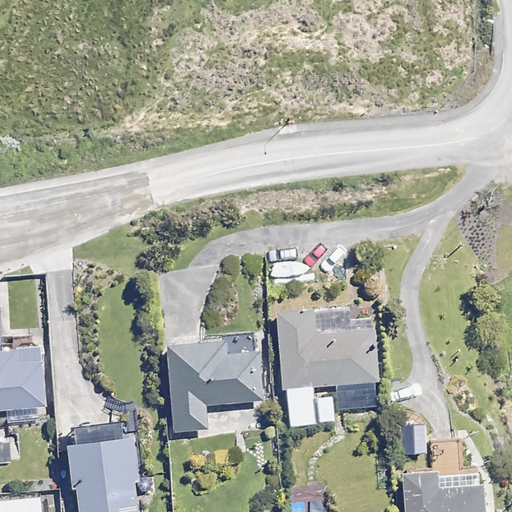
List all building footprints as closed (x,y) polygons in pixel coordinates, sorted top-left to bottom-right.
[(311,303),(268,306),(275,385),(285,384),(288,423),(311,421),(308,385),(378,379),(373,320),(313,325),(311,303)] [(248,336),(161,341),(166,427),(199,425),(197,399),(251,396),(248,336)] [(0,403),(42,400),(39,359),(12,361),(11,344),(0,344),(0,403)] [(127,431),(56,438),(60,482),(67,482),(70,511),(130,511),(127,476),(132,476),(127,431)] [(435,467),(395,472),(399,511),(477,511),(474,484),(438,488),(435,467)] [(32,511),(32,501),(0,503),(0,511),(32,511)]
